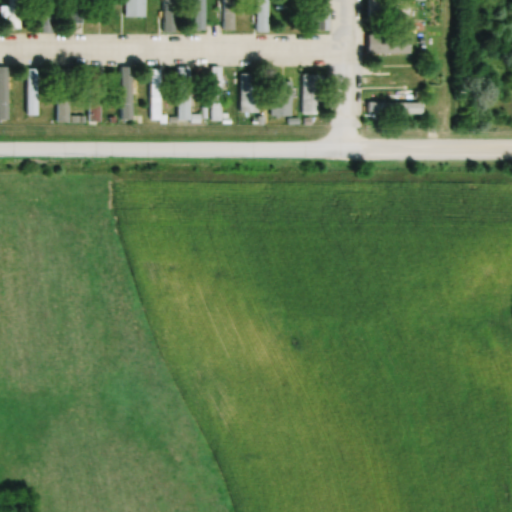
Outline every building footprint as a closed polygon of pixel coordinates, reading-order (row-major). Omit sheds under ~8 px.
[(10,0),(10,8),(6,8),(6,30),(21,30),(21,0),(10,0)] [(56,27),(56,0),(36,0),(37,27),(56,27)] [(114,25),(114,0),(101,0),(102,25),(114,25)] [(146,0),(127,0),(128,17),(147,17),(146,0)] [(165,0),(166,30),(177,30),(176,0),(165,0)] [(195,0),(196,31),(207,31),(206,0),(195,0)] [(238,0),(225,0),(226,24),(239,24),(238,0)] [(258,0),(259,12),(271,12),(270,0),(258,0)] [(319,0),(320,31),(331,31),(331,0),(319,0)] [(410,0),(370,0),(370,20),(410,20),(410,0)] [(85,26),(86,5),(73,4),(71,25),(85,26)] [(411,54),(411,35),(370,35),(370,54),(411,54)] [(223,68),(212,68),(212,122),(223,122),(223,68)] [(180,123),(191,123),(191,69),(180,69),(180,123)] [(152,71),(152,121),(163,121),(163,71),(152,71)] [(11,95),(11,72),(2,72),(2,95),(11,95)] [(243,113),(260,113),(260,82),(253,82),(253,75),(243,75),(243,113)] [(322,76),(304,76),(304,115),(322,115),(322,76)] [(423,76),(369,76),(369,87),(423,87),(423,76)] [(273,117),(293,117),(293,82),(273,82),(273,117)] [(133,83),(125,83),(125,114),(133,114),(133,83)] [(101,123),(101,91),(90,91),(90,123),(101,123)] [(370,115),(424,115),(424,103),(370,103),(370,115)]
